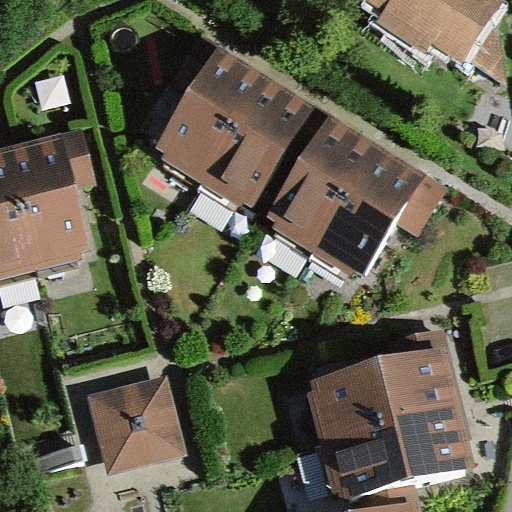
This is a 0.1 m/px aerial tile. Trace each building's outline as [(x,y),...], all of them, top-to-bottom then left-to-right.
[(362,0),(361,1),(387,18),(381,27),(431,59),(437,49),(468,69),(474,65),(511,88),(497,23),(507,7),(495,0),(362,0)] [(313,105),(204,38),(180,77),(195,86),(157,147),(169,154),(164,161),(239,207),(243,199),(252,204),(313,105)] [(331,120),(273,216),(281,221),(276,228),(352,273),(355,267),(364,272),(396,220),(419,233),(446,188),(331,120)] [(84,132),(0,153),(0,281),(85,260),(83,252),(93,250),(77,187),(97,181),(84,132)] [(305,380),(334,501),(477,468),(444,328),(377,343),(382,362),(305,380)] [(167,374),(85,397),(108,476),(190,453),(167,374)] [(421,511),(419,501),(377,511),(421,511)]
